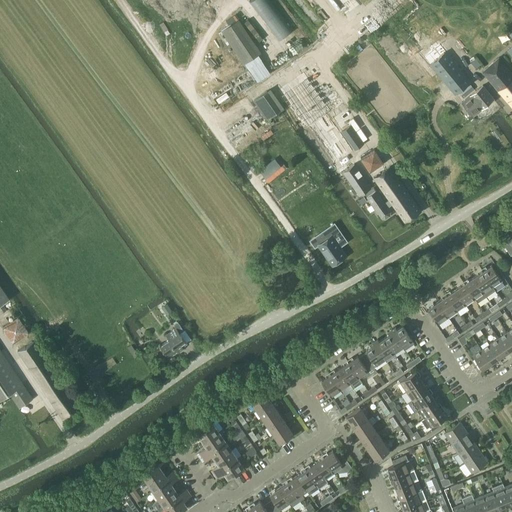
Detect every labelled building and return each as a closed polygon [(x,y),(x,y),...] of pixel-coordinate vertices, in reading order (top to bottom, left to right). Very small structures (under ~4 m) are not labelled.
[(244,64),(257,55),(235,21),(221,30),(242,60),(244,64)] [(470,81),(446,52),(431,64),(455,93),(470,81)] [(511,73),(499,58),(482,72),(495,87),(498,89),(511,106),(511,73)] [(310,62),(300,69),(302,73),(304,72),(330,110),(333,114),(331,116),(333,118),(343,111),(339,107),(344,103),(334,88),(333,88),(316,64),(312,66),(310,62)] [(302,73),(278,89),(304,128),(308,125),(340,173),(342,171),(358,195),(363,192),(370,187),(354,163),(354,164),(347,154),(352,150),(326,112),(330,110),(304,72),(302,73)] [(466,108),(468,110),(473,116),(482,109),(494,99),(483,85),(477,90),(462,102),(466,108)] [(254,99),(267,119),(272,116),(281,110),(272,97),(267,90),(254,99)] [(343,111),(333,118),(354,149),(369,139),(348,108),(343,111)] [(374,148),(360,157),(370,171),(384,162),(374,148)] [(389,166),(374,177),(389,199),(386,200),(390,205),(392,203),(404,221),(420,210),(389,166)] [(370,187),(363,192),(375,209),(374,210),(377,213),(378,213),(381,217),(386,218),(389,215),(390,211),(387,207),(390,205),(386,200),(384,202),(372,186),(370,187)] [(327,238),(320,241),(332,263),(347,255),(340,241),(347,237),(339,222),(323,231),(327,238)] [(492,265),(483,271),(493,286),(502,280),(492,265)] [(483,271),(474,277),(486,296),(495,290),(493,286),(483,271)] [(474,277),(465,283),(475,298),(478,302),(486,296),(474,277)] [(0,283),(0,304),(9,298),(0,283)] [(465,283),(456,289),(466,304),(475,298),(465,283)] [(456,289),(447,295),(457,310),(466,304),(456,289)] [(447,295),(438,301),(448,316),(457,310),(447,295)] [(448,316),(438,301),(429,307),(439,323),(448,316)] [(167,304),(163,306),(167,313),(171,310),(167,304)] [(482,308),(484,311),(486,315),(492,311),(489,308),(487,305),(482,308)] [(475,317),(466,323),(469,327),(477,321),(475,317)] [(160,346),(169,358),(183,348),(183,347),(182,345),(186,342),(180,333),(184,330),(178,321),(174,324),(176,327),(166,335),(169,340),(160,346)] [(395,326),(391,329),(403,347),(405,349),(414,342),(402,325),(397,328),(395,326)] [(389,334),(384,337),(395,353),(403,347),(391,329),(387,331),(389,334)] [(511,339),(507,331),(499,337),(508,350),(511,348),(511,339)] [(377,338),(373,341),(386,359),(395,353),(384,337),(379,340),(377,338)] [(499,337),(490,343),(499,357),(508,350),(499,337)] [(71,392),(35,338),(18,350),(63,416),(81,404),(72,391),(71,392)] [(367,351),(364,353),(373,365),(376,364),(376,365),(386,359),(373,341),(369,343),(371,346),(366,350),(367,351)] [(490,343),(481,349),(490,363),(499,357),(490,343)] [(132,345),(128,347),(135,356),(138,354),(132,345)] [(0,400),(10,393),(19,407),(33,398),(6,358),(0,349),(0,400)] [(490,363),(481,349),(473,354),(482,368),(490,363)] [(358,355),(348,362),(359,377),(364,374),(367,378),(377,371),(373,365),(364,353),(359,356),(358,355)] [(419,355),(412,360),(415,363),(421,359),(419,355)] [(348,362),(340,368),(353,388),(362,382),(358,377),(359,377),(348,362)] [(340,368),(331,374),(341,389),(350,383),(353,388),(340,368)] [(400,381),(406,390),(422,380),(416,371),(400,381)] [(341,389),(331,374),(322,380),(332,395),(341,389)] [(406,390),(412,399),(428,389),(422,380),(406,390)] [(414,411),(418,408),(434,398),(428,389),(412,399),(408,402),(414,411)] [(250,399),(257,410),(271,400),(264,390),(250,399)] [(418,408),(424,417),(440,407),(434,398),(418,408)] [(237,400),(229,405),(231,408),(239,403),(237,400)] [(257,410),(263,419),(277,409),(272,401),(271,400),(257,410)] [(390,407),(393,412),(397,409),(394,404),(392,400),(387,403),(390,407)] [(384,404),(380,406),(386,415),(389,412),(384,404)] [(346,416),(352,425),(366,416),(360,407),(346,416)] [(440,407),(424,417),(430,427),(431,426),(439,421),(446,416),(440,407)] [(263,419),(269,427),(282,417),(277,409),(263,419)] [(397,409),(393,412),(399,421),(403,419),(397,409)] [(233,414),(228,417),(231,422),(235,419),(236,418),(233,414)] [(352,425),(358,434),(372,424),(366,416),(352,425)] [(269,427),(274,435),(288,426),(282,417),(269,427)] [(200,437),(204,442),(219,431),(225,427),(220,419),(214,423),(213,422),(189,437),(192,442),(200,437)] [(439,421),(431,426),(433,429),(441,424),(439,421)] [(444,432),(451,442),(467,431),(460,421),(444,432)] [(358,434),(364,442),(378,433),(372,424),(358,434)] [(288,426),(274,435),(279,442),(293,433),(288,426)] [(413,432),(410,435),(413,440),(421,437),(416,430),(413,432)] [(219,431),(204,442),(207,447),(199,452),(202,456),(225,440),(219,431)] [(451,442),(458,452),(474,441),(467,431),(451,442)] [(364,442),(370,451),(383,441),(378,433),(364,442)] [(212,455),(216,460),(231,449),(225,440),(202,456),(205,460),(212,455)] [(383,441),(370,451),(375,459),(389,450),(383,441)] [(458,452),(465,462),(480,451),(474,441),(458,452)] [(254,446),(246,452),(249,456),(257,451),(254,446)] [(212,470),(214,474),(237,458),(231,449),(216,460),(219,464),(212,470)] [(333,450),(323,456),(334,472),(339,469),(340,471),(347,471),(352,467),(348,462),(339,449),(334,452),(333,450)] [(480,451),(465,462),(472,472),(487,461),(480,451)] [(388,468),(392,478),(413,469),(414,469),(408,459),(406,454),(392,460),(394,465),(388,468)] [(141,471),(147,481),(162,470),(159,465),(166,460),(164,456),(141,471)] [(323,456),(315,463),(328,482),(328,481),(326,478),(334,472),(323,456)] [(237,458),(214,474),(217,477),(225,472),(228,477),(243,467),(237,458)] [(315,463),(306,469),(319,488),(328,482),(315,463)] [(426,465),(430,475),(434,474),(430,463),(426,465)] [(306,469),(297,475),(310,494),(319,488),(306,469)] [(392,478),(396,488),(413,481),(417,479),(413,469),(392,478)] [(147,481),(153,490),(176,474),(173,470),(166,475),(162,470),(147,481)] [(153,490),(159,499),(175,488),(171,483),(179,478),(176,474),(153,490)] [(297,475),(288,481),(301,500),(304,497),(302,494),(306,491),(309,495),(310,494),(297,475)] [(288,481),(279,487),(290,503),(292,506),(301,500),(288,481)] [(396,488),(400,498),(418,491),(413,481),(396,488)] [(114,487),(122,499),(130,494),(123,482),(114,487)] [(503,483),(492,487),(494,491),(501,508),(511,504),(504,486),(503,483)] [(272,499),(268,501),(275,511),(276,511),(290,503),(279,487),(272,492),(270,493),(273,498),(272,499)] [(154,502),(160,511),(165,507),(188,492),(185,488),(178,493),(175,488),(159,499),(154,502)] [(135,489),(130,492),(134,498),(139,494),(135,489)] [(400,498),(404,508),(426,499),(422,489),(418,491),(400,498)] [(494,491),(484,494),(491,511),(501,508),(494,491)] [(188,492),(165,507),(168,511),(178,511),(187,506),(183,501),(191,495),(188,492)] [(436,496),(440,505),(446,503),(442,494),(436,496)] [(472,494),(462,498),(464,503),(467,511),(479,511),(474,498),(472,494)] [(484,494),(474,498),(479,511),(489,511),(491,511),(484,494)] [(89,506),(92,511),(101,511),(111,505),(105,496),(89,506)] [(404,508),(405,511),(423,511),(426,511),(430,509),(426,499),(404,508)] [(260,500),(251,507),(254,511),(275,511),(268,501),(263,505),(260,500)] [(135,502),(131,505),(135,511),(139,509),(135,502)] [(308,510),(309,511),(312,511),(316,510),(310,502),(305,506),(308,510)] [(467,511),(464,503),(453,507),(455,511),(467,511)]
